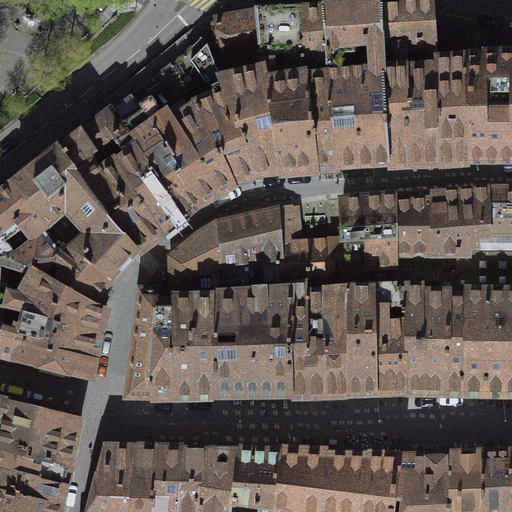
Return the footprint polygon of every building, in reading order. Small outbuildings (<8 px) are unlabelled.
[(434,23),(436,23),(434,4),(419,5),(403,6),(405,45),(406,69),(407,69),(407,65),(414,64),(413,52),(423,51),(423,68),(436,66),(435,34),(434,23)] [(393,46),(405,45),(403,6),(392,7),(381,7),(381,44),(381,47),(383,46),(393,46)] [(325,59),(326,73),(340,72),(339,60),(343,54),(352,54),(351,49),(368,48),(370,69),(383,68),(381,47),(381,44),(381,7),(352,9),(323,10),(325,59)] [(304,51),(304,60),(325,59),(323,10),(313,11),(303,11),(304,51)] [(302,51),(304,51),(303,11),(281,12),(260,12),(264,51),(280,51),(302,51)] [(264,51),(260,12),(259,12),(237,16),(216,20),(201,36),(211,60),(223,55),(226,66),(238,64),(239,68),(253,65),(253,64),(259,63),(265,62),(264,51)] [(468,159),(467,62),(465,39),(437,44),(436,23),(434,23),(435,34),(436,66),(439,161),(453,160),(468,159)] [(211,60),(201,36),(186,50),(172,64),(195,106),(232,183),(243,179),(254,175),(237,126),(226,97),(225,97),(211,60)] [(511,159),(511,56),(508,57),(502,57),(502,56),(499,56),(499,57),(486,57),(486,56),(483,56),(483,59),(469,59),(466,39),(465,39),(467,62),(468,159),(499,159),(511,159)] [(397,164),(407,163),(405,107),(406,106),(408,105),(407,95),(406,69),(405,45),(393,46),(397,66),(385,67),(383,46),(381,47),(383,68),(384,92),(388,164),(397,164)] [(60,68),(65,74),(78,63),(90,52),(86,46),(60,68)] [(306,78),(304,60),(304,51),(302,51),(305,78),(283,81),(280,51),(264,51),(265,62),(259,63),(260,72),(266,71),(279,171),(297,170),(315,169),(311,119),(306,78)] [(279,172),(279,171),(266,71),(260,72),(259,63),(253,64),(253,65),(239,68),(238,64),(226,66),(223,55),(211,60),(225,97),(226,97),(237,126),(254,175),(267,173),(279,172)] [(326,73),(325,59),(304,60),(306,78),(311,119),(315,169),(325,168),(336,167),(335,152),(329,97),(326,74),(326,73)] [(179,172),(197,203),(215,193),(232,183),(195,106),(172,64),(151,79),(131,95),(157,133),(179,172)] [(405,107),(407,163),(423,162),(439,161),(436,66),(423,68),(407,69),(406,69),(407,95),(408,105),(406,106),(405,107)] [(370,69),(340,72),(326,73),(326,74),(329,97),(335,152),(336,167),(362,166),(388,164),(384,92),(383,68),(370,69)] [(157,133),(131,95),(121,102),(112,109),(123,126),(141,154),(151,171),(180,217),(187,212),(189,210),(197,203),(179,172),(157,133)] [(129,179),(137,194),(149,214),(161,232),(171,225),(180,217),(151,171),(141,154),(123,126),(112,109),(103,116),(94,123),(109,149),(118,164),(129,179)] [(109,149),(94,123),(77,136),(60,149),(88,192),(136,251),(148,241),(161,232),(149,214),(137,194),(129,179),(118,164),(109,149)] [(64,241),(70,247),(87,260),(111,277),(123,264),(136,251),(88,192),(60,149),(36,167),(13,186),(47,223),(64,241)] [(101,290),(111,277),(87,260),(70,247),(64,241),(47,223),(13,186),(0,195),(0,257),(13,257),(91,303),(92,302),(101,290)] [(431,194),(431,195),(395,197),(395,254),(396,254),(397,254),(397,253),(432,253),(432,254),(457,253),(457,259),(456,265),(457,273),(460,273),(459,253),(469,253),(469,244),(478,244),(478,234),(491,233),(490,187),(489,187),(489,189),(448,192),(431,194)] [(451,273),(450,294),(456,294),(456,288),(465,288),(465,293),(511,293),(511,187),(490,187),(491,233),(478,234),(478,244),(469,244),(469,253),(459,253),(460,273),(457,273),(451,273)] [(366,267),(368,267),(368,282),(371,281),(371,285),(395,283),(395,254),(395,197),(369,199),(342,201),(345,239),(345,241),(366,240),(366,267)] [(277,209),(281,244),(297,242),(293,206),(285,208),(277,209)] [(281,285),(281,244),(277,209),(248,215),(219,223),(224,254),(222,290),(279,285),(281,285)] [(196,301),(202,301),(201,295),(213,293),(213,292),(222,290),(224,254),(219,223),(198,235),(172,257),(172,294),(172,300),(174,395),(184,395),(195,394),(196,301)] [(348,283),(368,282),(368,267),(366,267),(366,240),(345,241),(345,239),(338,239),(331,240),(332,282),(332,284),(347,283),(347,286),(348,286),(348,283)] [(281,244),(281,285),(291,284),(332,282),(331,240),(314,241),(297,242),(281,244)] [(449,294),(423,293),(423,288),(396,288),(396,254),(395,254),(395,283),(395,289),(404,289),(405,390),(425,390),(445,390),(449,294)] [(13,257),(0,257),(0,305),(24,311),(97,331),(100,322),(100,320),(101,318),(104,309),(92,302),(91,303),(13,257)] [(362,392),(376,391),(374,313),(373,288),(371,288),(371,285),(371,281),(368,282),(348,283),(348,286),(349,291),(348,319),(348,393),(362,392)] [(308,394),(324,394),(324,293),(307,293),(307,285),(332,284),(332,282),(291,284),(291,293),(291,393),(291,394),(308,394)] [(390,390),(405,390),(404,289),(395,289),(395,283),(371,285),(371,288),(373,288),(374,313),(376,391),(390,390)] [(291,293),(280,293),(279,285),(222,290),(213,292),(213,293),(214,301),(213,394),(226,394),(233,394),(252,394),(291,393),(291,293)] [(336,393),(348,393),(348,319),(349,291),(348,286),(347,286),(342,287),(342,292),(324,293),(324,394),(336,393)] [(491,391),(511,391),(511,293),(465,293),(465,288),(456,288),(456,294),(450,294),(449,294),(445,390),(491,391)] [(156,299),(158,293),(143,292),(130,390),(129,390),(129,395),(141,395),(152,395),(156,299)] [(172,294),(158,293),(156,299),(152,395),(163,395),(174,395),(172,300),(172,294)] [(201,295),(202,301),(196,301),(195,394),(204,394),(213,394),(214,301),(213,293),(201,295)] [(3,335),(23,340),(18,359),(39,364),(54,368),(67,371),(88,377),(97,331),(24,311),(0,305),(0,333),(3,334),(3,335)] [(0,354),(18,359),(23,340),(3,335),(3,334),(0,333),(0,354)] [(0,398),(0,448),(2,449),(68,466),(73,442),(76,431),(79,418),(13,402),(0,398)] [(0,467),(64,485),(66,475),(68,466),(2,449),(0,448),(0,467)] [(127,511),(135,449),(122,449),(109,449),(107,457),(92,510),(91,511),(127,511)] [(152,511),(161,450),(148,449),(135,449),(127,511),(152,511)] [(177,511),(185,450),(173,450),(161,450),(152,511),(177,511)] [(177,511),(198,511),(208,451),(196,450),(185,450),(177,511)] [(223,451),(208,451),(198,511),(230,511),(231,502),(235,474),(239,451),(223,451)] [(273,508),(281,453),(260,452),(239,451),(235,474),(231,502),(273,508)] [(323,455),(281,453),(273,508),(272,511),(394,511),(396,500),(394,500),(398,458),(365,456),(323,455)] [(511,511),(511,453),(507,454),(484,456),(483,511),(511,511)] [(483,511),(484,456),(468,456),(451,457),(449,511),(483,511)] [(396,500),(406,501),(405,511),(449,511),(451,457),(431,458),(411,459),(400,459),(400,458),(398,458),(394,500),(396,500)] [(64,485),(0,467),(0,487),(60,503),(62,494),(64,485)] [(57,511),(60,503),(0,487),(0,511),(57,511)] [(272,511),(273,508),(231,502),(230,511),(272,511)]
